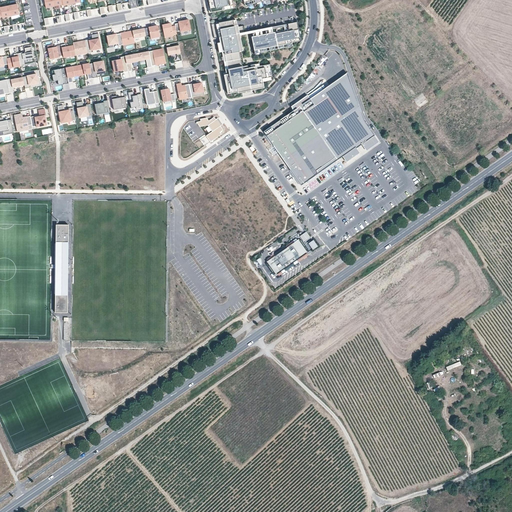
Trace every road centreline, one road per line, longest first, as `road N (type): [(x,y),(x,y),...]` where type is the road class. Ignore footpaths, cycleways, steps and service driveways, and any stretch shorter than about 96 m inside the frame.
road 1 (secondary): [(511,156),(24,499)]
road 2 (track): [(257,335),(348,431),(382,499),(420,493),(511,451)]
road 3 (residential): [(0,108),(208,66)]
road 4 (residential): [(0,42),(136,15)]
